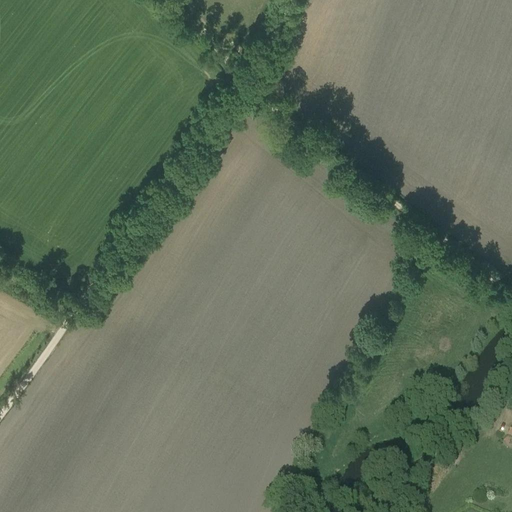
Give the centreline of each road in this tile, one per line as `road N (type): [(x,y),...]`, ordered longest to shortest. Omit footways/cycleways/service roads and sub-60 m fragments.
road 1 (track): [(0,413),(258,59),(287,0)]
road 2 (track): [(511,296),(242,81),(172,0)]
